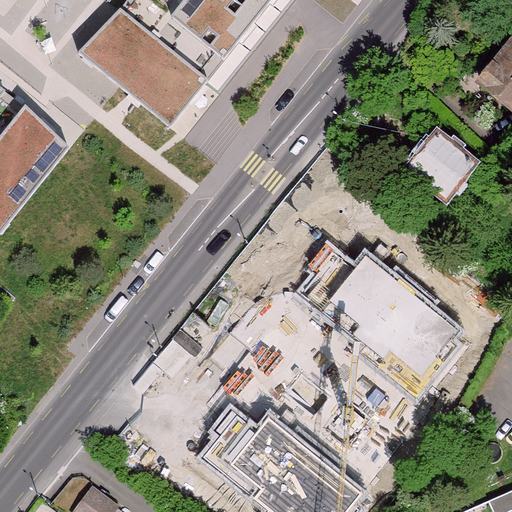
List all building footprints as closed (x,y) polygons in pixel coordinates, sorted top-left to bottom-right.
[(276,0),(129,0),(121,11),(81,55),(170,126),(276,0)] [(511,45),(475,91),(511,120),(511,45)] [(27,109),(0,88),(0,237),(69,150),(27,109)] [(477,156),(435,120),(400,162),(442,198),(477,156)] [(329,392),(351,367),(333,352),(402,271),(362,237),(271,351),(327,395),(329,392)] [(429,401),(366,349),(351,367),(329,392),(393,445),(429,401)] [(328,468),(280,432),(244,478),(259,490),(277,465),(312,490),(328,468)] [(277,465),(259,490),(255,494),(250,490),(236,510),(239,511),(295,511),(312,490),(277,465)] [(92,484),(70,511),(113,511),(119,505),(92,484)] [(511,489),(487,501),(491,511),(505,511),(511,509),(511,489)] [(370,511),(353,500),(344,511),(370,511)]
